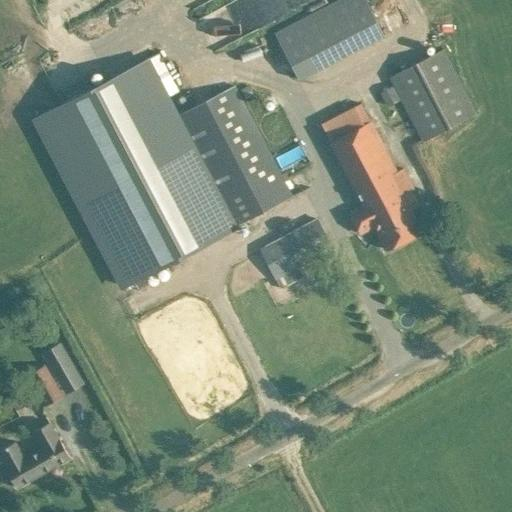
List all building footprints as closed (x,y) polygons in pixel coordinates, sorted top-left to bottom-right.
[(264,19),(282,10),(276,0),(275,0),(259,9),(264,19)] [(383,35),(364,0),(337,0),(275,33),(300,79),(383,35)] [(217,61),(241,56),(239,48),(216,53),(217,61)] [(442,50),(392,77),(425,139),(476,112),(442,50)] [(63,102),(32,118),(121,289),(137,280),(239,227),(237,222),(233,224),(177,115),(180,114),(150,56),(63,102)] [(180,114),(177,115),(233,224),(237,222),(292,194),(235,85),(180,114)] [(249,85),(241,89),(246,98),(253,94),(249,85)] [(414,188),(405,171),(403,168),(399,171),(362,101),(321,123),(364,205),(349,213),(360,233),(375,224),(388,249),(422,231),(409,208),(419,203),(412,190),(414,188)] [(333,247),(318,219),(261,249),(276,277),(333,247)] [(60,342),(42,352),(66,393),(83,383),(60,342)] [(43,366),(29,374),(46,402),(59,394),(43,366)] [(21,389),(9,397),(16,409),(29,401),(21,389)] [(13,441),(0,448),(0,456),(17,487),(70,456),(59,437),(50,421),(33,430),(42,447),(22,458),(13,441)]
